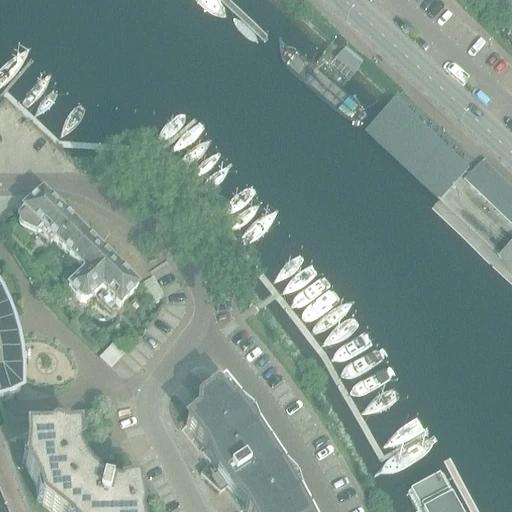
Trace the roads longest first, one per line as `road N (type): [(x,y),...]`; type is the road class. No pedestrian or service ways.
road 1 (residential): [(198,341),(200,308),(188,271),(156,225),(77,179),(0,179)]
road 2 (tertiary): [(511,155),(339,0)]
road 3 (residential): [(327,511),(243,370),(198,341)]
road 4 (residential): [(396,0),(511,106)]
road 5 (residential): [(149,393),(97,382),(84,396),(6,411)]
road 6 (residential): [(198,511),(149,414),(149,393)]
